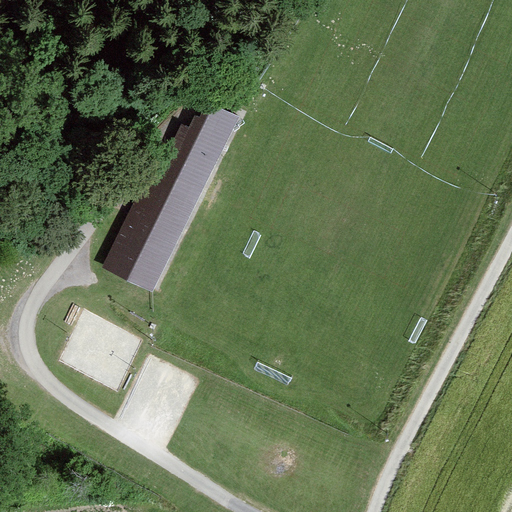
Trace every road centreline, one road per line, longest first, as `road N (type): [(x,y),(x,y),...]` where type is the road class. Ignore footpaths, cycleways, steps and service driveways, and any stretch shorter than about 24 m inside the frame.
road 1 (unclassified): [(275,511),(101,409),(64,383),(32,342),(43,287),(122,168)]
road 2 (unclassified): [(370,511),(387,462),(511,221)]
